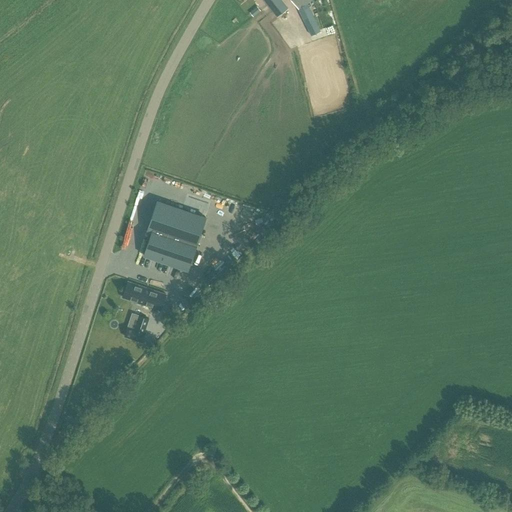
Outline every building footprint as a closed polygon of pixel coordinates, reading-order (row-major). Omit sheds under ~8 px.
[(289,10),(280,0),(264,0),(279,18),(289,10)] [(311,0),(291,0),(298,9),(307,3),(311,0)] [(311,35),(320,31),(307,3),(298,9),(311,35)] [(252,11),(255,15),(260,11),(257,7),(252,11)] [(170,219),(164,237),(189,246),(204,203),(175,192),(166,217),(170,219)] [(189,265),(197,272),(235,232),(226,225),(189,265)] [(166,294),(129,281),(123,297),(136,302),(161,310),(166,294)] [(149,321),(140,318),(134,335),(143,338),(149,321)] [(126,354),(135,347),(132,343),(123,350),(126,354)]
